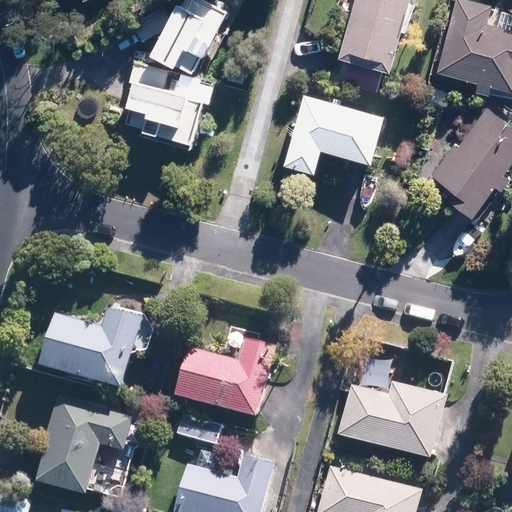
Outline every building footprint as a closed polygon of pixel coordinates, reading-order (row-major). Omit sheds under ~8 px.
[(196,45),(215,56),(239,15),(213,0),(188,0),(176,21),(159,50),(185,65),(196,45)] [(418,0),(360,0),(346,54),(400,69),(418,0)] [(511,27),(454,13),(440,70),(484,81),(482,91),(497,94),(500,82),(511,85),(511,27)] [(215,92),(141,74),(129,126),(203,144),(215,92)] [(306,93),(290,165),(324,173),(329,150),(381,162),(392,112),(306,93)] [(511,118),(489,102),(432,180),(479,215),(502,185),(509,190),(511,186),(511,118)] [(104,328),(63,317),(50,368),(133,389),(152,313),(110,302),(104,328)] [(246,357),(195,346),(183,403),(267,421),(283,346),(250,339),(246,357)] [(356,386),(343,435),(440,460),(456,398),(399,383),(395,397),(356,386)] [(140,413),(61,399),(45,486),(97,495),(106,444),(134,449),(140,413)] [(183,413),(178,433),(228,445),(233,424),(183,413)] [(191,463),(178,511),(179,511),(267,511),(280,464),(251,456),(245,477),(191,463)] [(333,464),(321,511),(425,511),(432,488),(333,464)] [(0,484),(0,511),(34,511),(39,496),(0,484)]
